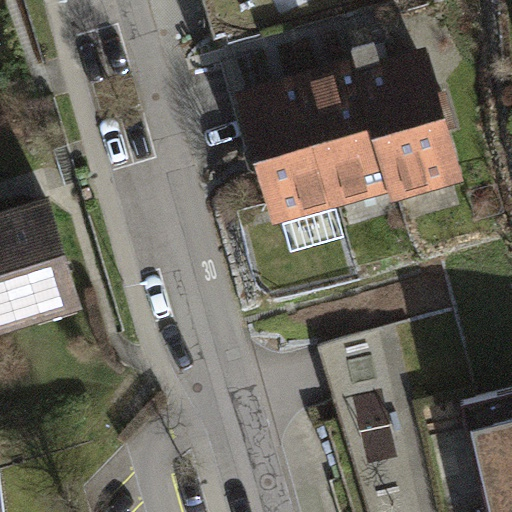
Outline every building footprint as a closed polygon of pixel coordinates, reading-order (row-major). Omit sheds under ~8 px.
[(358,67),(304,82),(335,193),(393,177),(364,76),(362,66),(380,61),(375,41),(352,48),(358,67)] [(423,59),(364,76),(393,177),(395,186),(454,170),(442,127),(451,125),(442,92),(432,94),(423,59)] [(304,82),(246,99),(257,135),(246,147),(250,164),(267,172),(278,209),(335,193),(304,82)] [(0,315),(74,294),(48,204),(0,217),(0,315)] [(511,511),(511,387),(463,399),(488,511),(511,511)]
